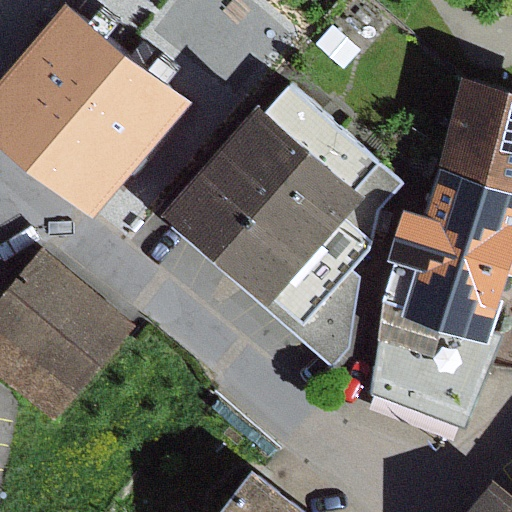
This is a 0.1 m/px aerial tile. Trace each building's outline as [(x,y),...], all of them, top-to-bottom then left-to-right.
[(80,0),(77,0),(0,95),(0,130),(98,209),(193,90),(142,49),(149,39),(137,30),(129,39),(80,0)] [(359,50),(335,30),(319,48),(343,69),(359,50)] [(370,394),(464,429),(511,270),(511,93),(464,81),(426,219),(406,213),(392,263),(397,264),(384,305),(370,394)] [(258,107),(178,199),(186,208),(181,216),(183,222),(243,272),(346,357),(347,356),(353,349),(363,279),(355,271),(372,251),(382,210),(405,185),(291,89),(267,114),(258,107)] [(135,328),(41,250),(0,299),(0,382),(32,405),(38,402),(56,418),(135,328)] [(300,511),(252,475),(223,511),(300,511)] [(511,511),(511,496),(494,481),(469,511),(511,511)]
